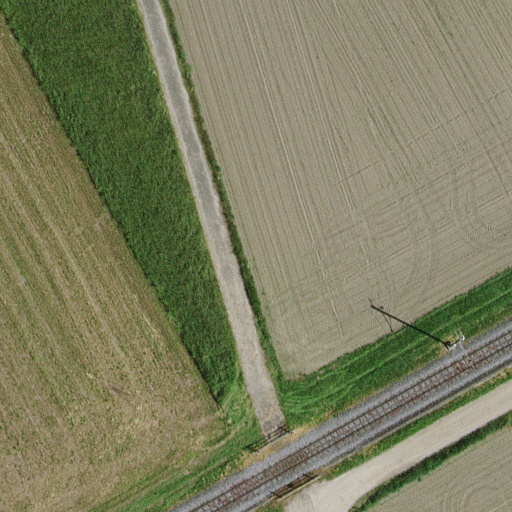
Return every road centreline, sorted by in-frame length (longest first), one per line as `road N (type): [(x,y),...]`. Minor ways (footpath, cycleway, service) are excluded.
road 1 (track): [(270,427),(147,0)]
road 2 (unclassified): [(323,511),(373,474),(511,396)]
